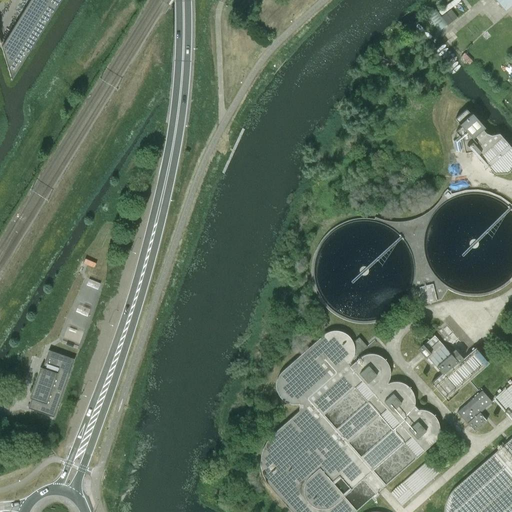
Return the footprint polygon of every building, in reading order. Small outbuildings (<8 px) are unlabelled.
[(59,0),(29,0),(1,46),(11,79),(59,0)] [(511,0),(495,0),(505,11),(511,4),(511,0)] [(486,133),(472,117),(469,112),(466,109),(455,119),(461,126),(455,132),(461,138),(460,138),(462,149),(464,149),(465,153),(473,151),(474,150),(494,173),(506,174),(511,168),(511,148),(499,133),(491,135),(486,133)] [(339,331),(338,331),(337,331),(334,331),(332,331),(331,331),(329,331),(327,332),(326,333),(324,334),(323,335),(282,371),(281,372),(280,373),(279,374),(278,375),(278,377),(277,378),(277,379),(277,380),(276,381),(276,382),(276,384),(276,385),(276,386),(276,387),(276,388),(276,390),(277,391),(277,392),(278,393),(278,394),(279,395),(280,396),(280,397),(282,399),(283,400),(285,401),(287,402),(288,403),(291,403),(293,404),(294,404),(296,404),(297,404),(299,403),(299,411),(273,434),(271,435),(270,437),(269,438),(268,439),(267,441),(266,442),(265,444),(264,445),(263,447),(263,448),(262,450),(262,452),(261,453),(261,455),(261,457),(260,459),(260,460),(260,462),(260,464),(260,466),(261,467),(261,469),(261,471),(262,472),(262,474),(264,477),(264,479),(265,480),(266,482),(267,483),(269,486),(292,511),(353,511),(433,442),(434,441),(435,440),(436,439),(436,438),(437,436),(438,435),(438,434),(438,433),(439,432),(439,431),(439,429),(439,428),(439,427),(439,426),(439,424),(438,423),(438,422),(437,421),(437,420),(436,419),(436,418),(435,417),(433,415),(432,413),(429,412),(428,411),(426,410),(424,410),(421,409),(419,409),(418,410),(414,405),(414,404),(414,403),(414,402),(414,400),(414,399),(414,398),(414,397),(414,396),(413,394),(413,393),(412,392),(412,391),(411,390),(410,388),(408,386),(406,385),(404,384),(403,383),(402,383),(400,382),(399,382),(398,382),(396,381),(394,381),(393,382),(391,382),(388,383),(387,383),(387,381),(388,380),(389,379),(389,378),(389,377),(389,376),(390,374),(390,373),(390,372),(390,371),(390,369),(389,368),(389,367),(389,366),(388,365),(388,364),(387,363),(386,362),(385,360),(384,359),(383,358),(381,357),(379,355),(378,355),(375,354),(374,354),(373,354),(371,354),(368,354),(367,354),(366,354),(363,355),(362,356),(360,357),(359,358),(358,359),(355,357),(367,347),(359,337),(353,343),(352,341),(352,340),(351,339),(350,338),(349,337),(349,336),(348,335),(347,335),(345,333),(343,332),(341,332),(340,331),(339,331)] [(464,360),(455,349),(450,353),(434,335),(419,348),(442,373),(431,383),(447,401),(458,391),(456,389),(487,361),(477,349),(464,360)] [(28,408),(54,417),(74,359),(48,350),(42,367),(40,367),(29,398),(31,398),(28,408)] [(487,421),(480,412),(492,402),(482,390),(457,412),(474,431),(487,421)] [(428,459),(389,493),(401,506),(440,473),(428,459)]
